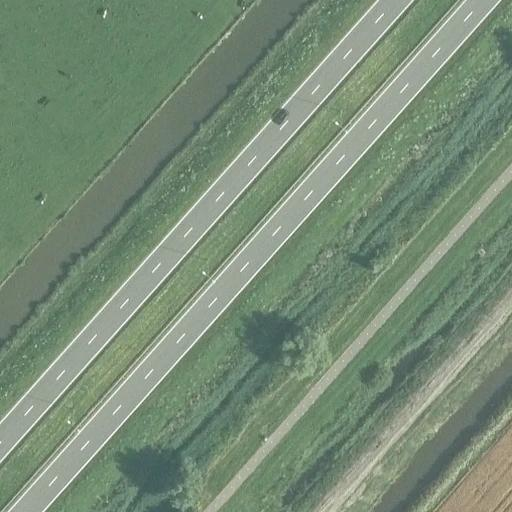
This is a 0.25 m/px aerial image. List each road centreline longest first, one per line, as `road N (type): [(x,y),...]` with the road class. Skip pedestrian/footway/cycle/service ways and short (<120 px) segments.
road 1 (trunk): [(24,511),(482,0)]
road 2 (trunk): [(391,0),(0,439)]
